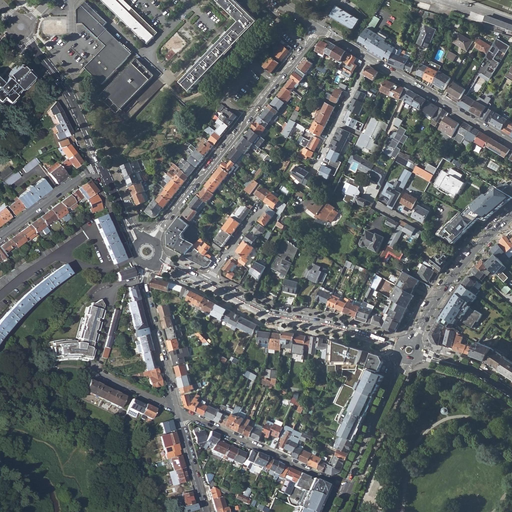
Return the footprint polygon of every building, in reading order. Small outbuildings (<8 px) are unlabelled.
[(116,0),(100,0),(130,28),(128,30),(140,42),(142,40),(147,45),(154,37),(116,0)] [(116,0),(154,37),(158,33),(124,0),(116,0)] [(190,74),(182,82),(191,91),(258,22),(235,0),(217,0),(241,22),(229,34),(226,31),(223,34),(226,37),(216,47),(213,44),(210,47),(213,50),(204,60),(201,57),(198,60),(201,63),(193,71),(190,68),(187,71),(190,74)] [(107,46),(85,68),(102,85),(132,55),(104,27),(107,23),(85,2),(77,10),(78,24),(81,24),(83,23),(107,46)] [(330,16),(353,30),(360,20),(337,6),(330,16)] [(426,24),(430,13),(426,12),(421,22),(426,24)] [(373,16),(366,28),(372,31),(379,19),(373,16)] [(498,21),(485,16),(483,20),(511,31),(511,24),(498,19),(498,21)] [(45,20),(45,33),(66,33),(66,20),(45,20)] [(454,37),(460,39),(462,35),(463,35),(464,33),(465,34),(469,24),(461,22),(458,27),(457,30),(454,36),(454,37)] [(105,47),(85,68),(107,46),(83,23),(81,24),(105,47)] [(437,30),(426,25),(423,32),(418,43),(429,48),(437,30)] [(372,31),(366,28),(357,44),(389,63),(397,45),(391,41),(391,40),(387,37),(388,35),(380,31),(377,34),(372,31)] [(488,50),(486,54),(484,57),(491,61),(493,63),(490,67),(488,66),(486,70),(492,74),(499,63),(493,59),(499,50),(505,53),(509,46),(496,38),(491,45),(496,48),(493,53),(488,50)] [(475,48),(486,54),(488,50),(491,46),(477,39),(475,43),(477,45),(475,48)] [(273,54),(282,61),(292,48),(283,41),(273,54)] [(316,52),(324,56),(326,53),(330,45),(323,41),(321,42),(316,52)] [(389,63),(396,66),(400,56),(397,55),(399,49),(402,43),(399,41),(397,45),(389,63)] [(330,45),(326,53),(331,56),(337,46),(331,42),(330,45)] [(331,56),(342,62),(342,61),(347,52),(337,46),(331,56)] [(445,57),(458,65),(465,54),(450,46),(445,57)] [(396,66),(404,70),(408,61),(409,60),(404,57),(405,54),(406,52),(402,51),(401,52),(400,56),(396,66)] [(342,61),(347,64),(352,55),(347,52),(342,61)] [(337,72),(342,76),(344,72),(348,74),(353,65),(354,66),(356,62),(360,65),(362,61),(352,55),(347,64),(344,69),(343,71),(338,69),(337,72)] [(273,73),(281,63),(272,56),(264,66),(273,73)] [(101,97),(121,116),(157,77),(136,58),(101,97)] [(300,67),(307,72),(314,64),(307,58),(300,67)] [(417,75),(424,78),(429,67),(425,66),(428,59),(425,58),(417,75)] [(39,76),(22,59),(10,69),(12,71),(0,81),(0,106),(2,106),(5,109),(22,91),(28,89),(39,76)] [(414,64),(408,61),(404,70),(410,73),(414,64)] [(424,79),(433,83),(438,72),(439,71),(441,66),(431,62),(429,67),(424,78),(424,79)] [(364,74),(373,80),(378,71),(369,66),(364,74)] [(298,83),(299,83),(303,86),(306,82),(303,79),(306,75),(299,69),(292,78),(298,83)] [(492,74),(486,70),(483,75),(481,73),(479,74),(478,75),(488,81),(492,74)] [(433,83),(444,89),(451,78),(439,71),(438,72),(433,83)] [(285,86),(291,91),(298,83),(292,78),(285,86)] [(381,91),(390,96),(395,84),(386,80),(381,91)] [(447,92),(459,99),(465,89),(453,82),(447,92)] [(390,96),(400,100),(400,98),(405,89),(395,84),(390,96)] [(286,103),(290,98),(288,97),(292,91),(291,91),(285,86),(277,96),(286,103)] [(407,104),(412,107),(418,95),(405,87),(405,89),(400,98),(403,100),(404,99),(409,101),(407,104)] [(326,100),(336,104),(342,92),(336,89),(333,97),(328,95),(326,100)] [(358,116),(364,105),(361,104),(365,95),(356,91),(348,108),(349,109),(348,111),(358,116)] [(419,111),(420,110),(426,100),(418,95),(412,107),(413,107),(411,110),(416,113),(418,110),(419,111)] [(277,96),(268,108),(276,114),(286,103),(277,96)] [(470,111),(476,101),(472,99),(471,100),(464,96),(459,105),(470,111)] [(293,109),(296,111),(298,108),(301,101),(302,100),(299,97),(293,109)] [(53,113),(57,122),(65,119),(62,111),(56,100),(48,107),(51,114),(53,113)] [(428,101),(426,100),(420,110),(423,112),(428,101)] [(422,112),(433,118),(439,108),(428,101),(423,112),(422,112)] [(480,117),(486,107),(476,101),(470,111),(480,117)] [(480,117),(489,123),(495,113),(488,109),(491,104),(489,103),(486,107),(480,117)] [(317,110),(314,117),(315,118),(313,122),(314,122),(324,128),(334,109),(325,104),(322,111),(319,110),(317,110)] [(261,117),(268,123),(272,119),(275,121),(278,116),(276,114),(268,108),(261,117)] [(437,123),(441,125),(446,116),(448,113),(439,108),(433,118),(430,123),(435,126),(437,123)] [(227,110),(224,113),(234,120),(237,116),(231,111),(230,112),(227,110)] [(220,116),(230,124),(234,120),(224,113),(223,112),(220,116)] [(295,112),(290,121),(294,123),(295,123),(300,115),(298,114),(295,112)] [(490,123),(501,130),(507,120),(509,118),(504,115),(502,117),(496,114),(490,123)] [(438,129),(452,137),(459,124),(446,116),(441,125),(438,129)] [(216,121),(221,125),(216,131),(222,135),(230,125),(219,117),(216,121)] [(389,124),(373,117),(366,131),(365,135),(362,134),(356,146),(363,149),(364,148),(370,151),(370,152),(375,155),(379,146),(374,143),(376,140),(375,139),(378,133),(379,134),(382,128),(386,130),(389,124)] [(251,128),(260,135),(268,125),(259,118),(251,128)] [(54,133),(57,138),(71,132),(65,119),(57,122),(54,125),(57,132),(54,133)] [(511,123),(507,120),(501,130),(511,136),(511,123)] [(282,133),(287,138),(289,134),(291,134),(292,132),(291,132),(295,124),(295,123),(294,123),(290,121),(288,124),(282,133)] [(280,132),(282,133),(288,124),(286,122),(280,132)] [(310,131),(320,137),(324,128),(314,122),(310,131)] [(470,144),(478,131),(464,123),(454,140),(461,144),(463,140),(470,144)] [(270,127),(268,125),(260,135),(262,137),(270,127)] [(400,127),(384,153),(392,157),(392,156),(396,158),(401,149),(397,147),(401,142),(405,144),(409,137),(405,135),(407,132),(400,127)] [(258,146),(264,138),(262,137),(260,135),(251,128),(245,136),(254,143),(258,146)] [(350,133),(339,128),(337,131),(329,148),(340,153),(340,154),(350,133)] [(216,131),(211,138),(209,140),(209,141),(214,145),(222,135),(216,131)] [(474,142),(485,149),(486,147),(491,139),(480,132),(474,142)] [(250,147),(259,154),(262,150),(258,146),(254,143),(245,136),(236,147),(244,153),(245,154),(250,147)] [(307,147),(315,151),(320,140),(313,136),(310,141),(304,138),(301,145),(307,148),(307,147)] [(59,143),(61,148),(71,144),(69,139),(59,143)] [(491,139),(486,147),(491,150),(491,149),(505,157),(509,150),(491,139)] [(206,156),(214,145),(209,141),(206,144),(204,144),(203,146),(201,144),(197,149),(199,150),(206,156)] [(61,148),(69,159),(77,153),(71,144),(61,148)] [(236,162),(244,153),(236,147),(229,157),(236,162)] [(313,153),(304,148),(302,151),(301,150),(298,155),(305,159),(307,156),(311,157),(313,153)] [(340,153),(329,148),(325,156),(328,157),(331,159),(330,160),(329,164),(327,168),(326,167),(324,168),(322,167),(321,166),(318,171),(319,171),(320,176),(326,180),(327,179),(328,179),(330,174),(335,176),(341,162),(337,160),(340,153)] [(199,150),(197,149),(193,155),(190,158),(189,160),(197,167),(206,156),(199,150)] [(60,166),(63,170),(72,163),(75,167),(84,160),(82,157),(80,158),(77,153),(69,159),(59,165),(60,166)] [(382,185),(384,180),(388,172),(357,155),(353,153),(349,162),(352,164),(349,169),(356,172),(358,167),(360,168),(359,169),(370,174),(370,173),(379,178),(377,183),(382,185)] [(270,156),(268,154),(260,165),(262,167),(270,156)] [(445,155),(439,168),(449,172),(450,168),(448,167),(452,158),(445,155)] [(468,160),(465,158),(462,163),(455,160),(452,164),(459,168),(463,170),(468,160)] [(23,168),(26,173),(39,164),(35,159),(23,168)] [(124,172),(126,178),(139,172),(142,171),(137,160),(124,165),(126,170),(124,172)] [(403,163),(414,169),(416,166),(406,160),(405,160),(403,163)] [(221,167),(229,173),(231,175),(235,171),(236,172),(241,166),(236,162),(235,164),(231,161),(228,165),(224,162),(221,167)] [(189,162),(182,170),(190,176),(196,168),(189,162)] [(47,171),(49,174),(60,166),(59,165),(58,163),(47,171)] [(425,171),(433,176),(437,169),(429,164),(425,171)] [(173,171),(186,181),(190,176),(182,170),(181,169),(176,165),(173,171)] [(63,170),(60,166),(49,174),(57,184),(68,176),(63,170)] [(313,175),(302,168),(301,168),(297,166),(292,174),(300,181),(307,185),(313,175)] [(426,179),(430,181),(433,176),(425,171),(417,166),(416,166),(414,169),(413,172),(417,174),(417,173),(426,178),(426,179)] [(213,176),(222,183),(229,173),(221,167),(213,176)] [(262,167),(254,177),(256,178),(264,169),(262,167)] [(2,174),(1,175),(1,176),(1,179),(4,182),(5,181),(14,175),(9,169),(2,174)] [(443,171),(434,186),(455,199),(458,194),(460,196),(466,184),(460,181),(464,175),(452,169),(449,174),(443,171)] [(186,181),(173,171),(172,170),(168,175),(169,175),(182,186),(186,181)] [(400,187),(404,190),(413,174),(406,170),(399,182),(402,184),(400,187)] [(5,181),(9,187),(21,178),(17,172),(14,175),(5,181)] [(126,178),(130,187),(142,182),(143,181),(139,172),(126,178)] [(170,184),(178,190),(182,186),(169,175),(165,180),(166,181),(170,184)] [(313,175),(307,185),(311,187),(315,177),(313,175)] [(205,186),(214,193),(222,183),(213,176),(205,186)] [(246,186),(247,187),(253,179),(255,180),(256,178),(254,177),(254,176),(246,186)] [(17,198),(24,208),(50,189),(43,179),(32,187),(31,186),(27,189),(27,191),(17,198)] [(263,186),(255,180),(253,179),(247,187),(244,189),(251,194),(253,192),(265,202),(272,193),(267,189),(267,190),(262,187),(263,186)] [(77,189),(85,200),(89,197),(95,192),(96,192),(88,181),(77,189)] [(166,189),(174,195),(178,190),(170,184),(166,181),(162,185),(164,187),(166,189)] [(383,195),(393,200),(395,197),(388,193),(391,188),(398,192),(400,187),(402,184),(399,182),(397,181),(394,186),(389,183),(383,195)] [(144,188),(142,182),(130,187),(134,196),(142,193),(146,191),(144,188)] [(155,183),(144,188),(146,191),(155,187),(155,183)] [(497,189),(511,196),(511,185),(510,187),(507,184),(504,186),(500,184),(497,189)] [(162,195),(170,201),(174,195),(166,189),(164,187),(160,193),(162,195)] [(207,203),(214,194),(205,187),(198,196),(204,201),(207,203)] [(390,206),(395,209),(403,194),(398,192),(391,188),(388,193),(395,197),(393,200),(390,206)] [(69,195),(74,202),(78,199),(81,203),(85,200),(77,189),(69,195)] [(487,194),(463,214),(476,221),(481,217),(486,221),(511,198),(511,196),(497,189),(489,196),(487,194)] [(89,209),(91,213),(101,208),(95,192),(89,197),(89,199),(88,199),(91,208),(89,209)] [(143,195),(142,193),(134,196),(138,206),(146,202),(143,195)] [(265,202),(274,208),(280,199),(272,193),(265,202)] [(402,204),(411,209),(417,199),(407,194),(402,204)] [(66,212),(66,213),(76,205),(74,202),(69,195),(59,203),(66,212)] [(162,195),(157,201),(165,207),(170,201),(162,195)] [(201,206),(204,202),(204,201),(198,196),(197,197),(190,206),(196,211),(201,206)] [(331,220),(334,215),(337,211),(333,208),(334,207),(319,196),(316,201),(313,205),(310,203),(307,207),(316,214),(327,219),(328,218),(331,220)] [(353,202),(371,210),(373,204),(356,196),(353,202)] [(8,207),(13,214),(19,210),(20,212),(24,208),(17,198),(17,197),(13,200),(14,203),(8,207)] [(153,216),(155,217),(158,216),(165,207),(157,201),(156,200),(147,211),(153,216)] [(204,202),(201,206),(196,211),(199,213),(207,203),(204,201),(204,202)] [(56,219),(66,212),(59,203),(49,210),(56,219)] [(241,214),(245,217),(251,210),(245,205),(243,204),(239,210),(242,212),(241,214)] [(8,207),(7,206),(0,211),(0,217),(4,223),(14,215),(13,214),(8,207)] [(183,214),(191,221),(197,215),(199,216),(201,216),(202,218),(203,216),(199,213),(196,211),(190,206),(183,214)] [(413,217),(423,223),(429,212),(419,206),(413,217)] [(259,221),(266,225),(274,214),(268,209),(262,217),(259,221)] [(52,222),(56,219),(49,210),(39,218),(45,226),(51,221),(52,222)] [(234,219),(240,223),(245,217),(241,214),(242,212),(239,210),(235,215),(234,216),(236,217),(234,219)] [(454,244),(476,221),(469,217),(463,214),(460,218),(458,216),(455,219),(454,217),(437,234),(454,244)] [(215,215),(209,221),(210,222),(214,225),(215,222),(219,218),(215,215)] [(94,220),(114,264),(124,260),(105,216),(94,220)] [(232,217),(223,228),(225,229),(232,235),(240,223),(234,219),(232,217)] [(385,224),(395,229),(398,223),(389,217),(385,224)] [(29,225),(35,233),(45,226),(39,218),(29,225)] [(169,244),(186,253),(192,247),(194,247),(195,246),(181,238),(182,237),(181,236),(189,225),(180,218),(169,232),(169,244)] [(277,224),(283,228),(285,224),(279,220),(277,224)] [(343,224),(361,232),(362,228),(345,220),(343,224)] [(405,228),(406,227),(398,223),(395,229),(387,245),(393,248),(403,230),(404,228),(405,228)] [(0,289),(22,271),(48,254),(82,230),(78,224),(38,252),(34,254),(17,265),(0,279),(0,289)] [(258,238),(262,232),(263,233),(266,229),(259,224),(256,228),(255,227),(251,232),(257,238),(258,238)] [(423,232),(409,224),(407,228),(406,227),(405,228),(404,228),(403,230),(419,239),(423,232)] [(25,242),(34,236),(36,234),(35,233),(29,225),(18,232),(25,241),(25,242)] [(218,238),(225,244),(232,235),(225,229),(218,238)] [(369,248),(377,252),(384,238),(373,232),(372,233),(367,231),(360,243),(361,246),(363,247),(365,246),(366,245),(370,247),(369,248)] [(15,249),(25,241),(18,232),(8,240),(13,246),(15,249)] [(253,243),(257,238),(251,232),(244,241),(251,246),(253,243)] [(506,253),(510,249),(511,248),(511,243),(506,236),(498,244),(505,253),(506,253)] [(195,246),(197,248),(204,240),(202,238),(195,246)] [(272,268),(287,275),(292,264),(284,261),(286,257),(294,260),(299,248),(296,246),(295,244),(294,245),(293,242),(292,243),(291,240),(289,240),(287,239),(272,268)] [(0,246),(0,249),(3,254),(13,246),(8,240),(0,246)] [(213,241),(210,245),(212,246),(219,252),(222,248),(213,241)] [(249,260),(246,259),(254,248),(253,248),(251,246),(244,241),(232,257),(232,258),(240,264),(242,265),(244,267),(249,260)] [(200,250),(206,254),(212,246),(210,245),(207,242),(200,250)] [(503,264),(510,258),(506,253),(505,253),(498,244),(492,250),(496,255),(498,258),(503,264)] [(184,256),(205,267),(208,267),(212,261),(197,248),(195,246),(194,247),(192,247),(186,253),(184,256)] [(404,255),(388,246),(381,259),(386,262),(391,254),(401,259),(404,255)] [(425,263),(435,271),(438,273),(441,269),(442,270),(445,265),(444,264),(446,261),(445,261),(450,253),(446,250),(441,256),(439,255),(436,258),(433,256),(429,262),(426,259),(424,262),(425,263)] [(496,255),(487,265),(493,271),(505,283),(509,279),(503,273),(508,269),(503,264),(498,258),(496,255)] [(229,260),(223,269),(228,273),(227,276),(232,279),(235,274),(232,272),(237,265),(238,266),(240,264),(232,258),(230,261),(229,260)] [(253,274),(259,280),(266,266),(257,259),(250,272),(253,274)] [(346,265),(353,269),(354,268),(356,264),(348,260),(346,265)] [(485,273),(486,274),(489,276),(493,271),(487,265),(482,260),(472,272),(479,278),(480,279),(485,273)] [(0,338),(12,324),(28,307),(42,295),(70,273),(64,264),(37,285),(24,296),(16,304),(4,316),(0,320),(0,338)] [(307,278),(322,285),(327,275),(318,271),(320,267),(313,264),(310,271),(307,278)] [(435,272),(424,265),(418,276),(429,282),(435,272)] [(118,279),(119,281),(134,276),(132,271),(131,268),(116,272),(117,275),(115,276),(116,279),(118,279)] [(419,281),(403,272),(400,279),(415,287),(419,281)] [(477,280),(479,278),(472,272),(464,283),(477,294),(480,291),(479,290),(475,286),(477,284),(475,283),(477,280)] [(376,292),(383,279),(377,275),(370,289),(376,292)] [(284,290),(296,294),(300,280),(289,277),(288,282),(287,281),(284,290)] [(167,291),(168,289),(170,283),(153,278),(151,287),(167,291)] [(400,279),(396,286),(399,287),(412,294),(415,287),(400,279)] [(168,289),(180,292),(181,286),(170,283),(168,289)] [(458,318),(459,316),(468,304),(472,299),(473,301),(478,295),(477,294),(464,283),(457,292),(458,292),(454,300),(453,299),(450,302),(438,321),(445,326),(461,335),(465,330),(455,323),(458,318)] [(270,293),(275,296),(280,286),(274,284),(270,293)] [(503,289),(507,294),(511,289),(508,285),(503,289)] [(128,302),(137,300),(136,296),(133,286),(126,288),(129,298),(127,298),(128,302)] [(412,294),(399,287),(392,301),(396,303),(408,309),(415,296),(412,294)] [(366,298),(371,301),(376,292),(370,289),(366,298)] [(316,300),(327,305),(332,295),(320,290),(316,300)] [(193,303),(200,307),(205,298),(191,291),(187,298),(186,299),(191,302),(190,304),(192,305),(193,303)] [(331,308),(336,310),(336,309),(341,298),(332,295),(327,305),(327,307),(331,309),(331,308)] [(336,309),(344,312),(349,302),(350,299),(346,297),(345,298),(341,297),(341,298),(336,309)] [(200,308),(212,314),(217,304),(205,298),(200,307),(200,308)] [(349,302),(344,312),(350,315),(355,305),(357,301),(354,299),(353,300),(350,298),(350,299),(349,302)] [(50,348),(47,349),(50,361),(54,360),(54,359),(62,358),(66,357),(66,358),(81,359),(81,358),(86,359),(90,359),(93,350),(90,349),(91,346),(92,342),(95,343),(97,334),(95,334),(96,330),(98,331),(101,322),(99,322),(100,319),(102,319),(104,313),(102,312),(104,306),(100,300),(87,308),(85,314),(83,319),(82,325),(79,332),(78,338),(77,340),(79,341),(79,343),(75,343),(75,340),(69,340),(58,341),(53,342),(53,344),(49,346),(50,348)] [(126,303),(130,314),(141,311),(137,300),(128,302),(126,303)] [(371,315),(375,308),(376,307),(364,302),(361,308),(357,316),(357,317),(355,319),(367,323),(371,315)] [(393,310),(405,316),(408,309),(396,303),(393,310)] [(162,318),(172,315),(169,304),(159,307),(162,318)] [(212,314),(223,319),(228,310),(217,304),(212,314)] [(470,305),(468,304),(459,316),(466,320),(465,322),(473,328),(478,321),(479,322),(484,315),(478,310),(477,312),(472,308),(473,307),(470,305)] [(350,315),(357,317),(357,316),(361,308),(355,305),(350,315)] [(393,310),(388,307),(384,313),(390,316),(402,322),(405,316),(393,310)] [(111,337),(112,338),(119,311),(115,309),(107,336),(111,337)] [(228,310),(223,319),(232,325),(231,328),(235,330),(237,327),(242,317),(228,310)] [(133,326),(134,331),(135,330),(145,328),(141,311),(130,314),(133,326)] [(367,323),(397,332),(402,322),(390,316),(384,313),(383,312),(382,314),(389,318),(386,324),(381,319),(371,315),(367,323)] [(162,318),(164,327),(174,325),(172,318),(175,318),(174,315),(172,315),(162,318)] [(242,317),(237,327),(252,335),(254,331),(257,325),(242,317)] [(438,321),(430,335),(433,344),(439,345),(442,336),(441,334),(442,332),(440,331),(442,329),(443,329),(445,326),(438,321)] [(167,339),(177,336),(176,332),(182,330),(180,325),(174,326),(164,329),(167,339)] [(258,342),(262,343),(270,344),(271,333),(264,332),(264,329),(257,325),(254,331),(258,334),(258,342)] [(148,341),(145,328),(135,330),(134,331),(133,331),(135,338),(136,338),(137,341),(133,342),(134,346),(138,345),(137,344),(148,341)] [(445,344),(452,347),(455,334),(458,335),(459,334),(455,332),(448,330),(445,344)] [(208,341),(200,332),(196,333),(198,336),(199,336),(200,338),(202,341),(203,343),(208,341)] [(280,354),(292,356),(292,352),(293,349),(294,340),(295,334),(283,332),(282,335),(281,344),(281,351),(280,354)] [(275,350),(281,351),(281,344),(282,335),(271,333),(270,344),(269,345),(275,346),(275,350)] [(294,340),(293,349),(299,349),(300,345),(305,346),(306,336),(295,334),(294,340)] [(467,346),(461,344),(463,336),(461,335),(459,334),(458,335),(454,350),(465,353),(467,346)] [(176,350),(180,348),(178,341),(180,341),(179,340),(183,338),(183,337),(183,335),(177,336),(167,339),(170,351),(176,350)] [(329,356),(329,344),(322,343),(323,339),(317,338),(315,353),(317,354),(317,348),(325,349),(325,359),(329,360),(329,356)] [(497,343),(510,352),(511,349),(511,345),(501,338),(497,343)] [(138,345),(140,354),(151,351),(149,342),(148,341),(137,344),(138,345)] [(329,344),(329,356),(337,356),(337,357),(342,358),(343,351),(337,351),(337,346),(334,346),(334,344),(329,343),(329,344)] [(481,358),(485,361),(493,349),(485,343),(483,345),(479,343),(477,345),(476,344),(475,347),(472,355),(481,358)] [(188,346),(180,348),(181,353),(178,354),(176,350),(170,351),(174,365),(186,362),(185,357),(190,355),(188,346)] [(346,356),(359,360),(362,350),(348,346),(346,356)] [(472,355),(475,347),(470,346),(467,346),(465,353),(472,355)] [(485,361),(500,370),(507,358),(493,349),(485,361)] [(369,368),(380,372),(384,362),(381,356),(362,350),(359,360),(357,365),(369,368)] [(151,351),(140,354),(145,371),(146,371),(149,370),(156,368),(151,351)] [(500,370),(511,377),(511,360),(507,358),(500,370)] [(175,367),(178,377),(188,375),(186,364),(175,367)] [(238,372),(249,378),(252,373),(241,367),(238,372)] [(148,378),(150,388),(161,386),(156,368),(149,370),(151,377),(148,378)] [(380,372),(369,368),(364,380),(362,380),(361,383),(359,382),(356,389),(359,391),(374,398),(384,376),(378,374),(380,372)] [(272,384),(277,387),(278,372),(267,370),(266,378),(272,379),(272,384)] [(249,378),(255,381),(258,376),(252,373),(249,378)] [(181,388),(191,385),(188,375),(178,377),(181,388)] [(83,393),(118,409),(124,397),(88,381),(83,393)] [(181,388),(182,394),(191,391),(190,390),(202,387),(201,382),(191,385),(181,388)] [(345,425),(341,436),(354,442),(359,432),(374,398),(359,391),(356,398),(354,397),(348,410),(346,409),(342,417),(344,417),(341,423),(345,425)] [(191,409),(193,405),(189,394),(183,396),(186,407),(191,409)] [(191,409),(197,412),(201,402),(198,401),(201,396),(198,395),(193,405),(191,409)] [(145,406),(132,399),(127,410),(139,416),(140,415),(145,406)] [(297,411),(302,413),(306,405),(298,399),(295,404),(300,406),(297,411)] [(205,416),(210,407),(206,405),(207,402),(204,400),(202,403),(201,402),(197,412),(205,416)] [(223,405),(222,407),(220,411),(216,420),(221,423),(229,407),(230,406),(227,404),(226,406),(223,405)] [(140,415),(150,420),(155,410),(145,405),(145,406),(140,415)] [(227,426),(234,429),(242,411),(243,408),(237,405),(235,410),(227,426)] [(205,416),(216,420),(220,411),(210,406),(210,407),(205,416)] [(235,410),(229,407),(221,423),(227,426),(235,410)] [(239,432),(244,422),(248,414),(242,411),(234,429),(239,432)] [(160,435),(174,431),(171,420),(157,424),(160,435)] [(270,421),(265,431),(263,435),(269,438),(270,434),(275,424),(270,421)] [(249,425),(244,422),(239,432),(245,434),(249,425)] [(270,434),(279,438),(284,428),(282,427),(275,424),(270,434)] [(251,437),(255,428),(249,425),(245,434),(251,437)] [(280,446),(285,448),(294,430),(294,429),(286,425),(281,435),(282,435),(279,441),(282,442),(280,446)] [(198,443),(200,451),(205,442),(206,440),(203,430),(199,431),(199,428),(197,427),(192,429),(196,444),(198,443)] [(263,435),(265,431),(256,427),(255,428),(251,437),(260,441),(263,435)] [(285,448),(294,452),(299,443),(292,440),(293,437),(296,431),(294,430),(285,448)] [(165,447),(166,452),(179,449),(174,431),(160,435),(163,448),(165,447)] [(206,440),(205,442),(208,443),(207,444),(210,446),(209,448),(211,449),(216,440),(218,435),(210,432),(206,440)] [(302,441),(305,442),(307,437),(311,439),(312,436),(303,433),(300,440),(302,441)] [(335,447),(349,454),(354,442),(341,436),(340,435),(335,447)] [(211,449),(223,455),(227,446),(216,440),(211,449)] [(299,448),(302,441),(300,440),(299,443),(294,452),(292,456),(298,459),(302,449),(299,448)] [(336,456),(346,461),(349,454),(335,447),(328,444),(326,448),(338,453),(336,456)] [(226,457),(232,460),(237,450),(227,446),(223,455),(222,458),(225,459),(226,457)] [(223,455),(211,449),(210,451),(215,453),(215,455),(221,458),(222,458),(223,455)] [(308,464),(313,454),(302,449),(298,459),(308,464)] [(232,460),(240,464),(245,454),(237,450),(232,460)] [(250,450),(245,461),(249,462),(247,466),(246,468),(249,469),(251,463),(256,453),(250,450)] [(308,464),(318,468),(321,461),(322,459),(316,456),(318,452),(315,450),(313,454),(308,464)] [(251,463),(257,466),(261,468),(261,467),(266,458),(256,453),(251,463)] [(336,456),(334,455),(330,463),(326,461),(322,459),(321,461),(330,465),(341,471),(346,461),(336,456)] [(170,464),(172,471),(174,471),(184,468),(180,456),(167,460),(168,464),(170,464)] [(266,458),(261,467),(267,469),(271,460),(266,458)] [(271,460),(267,469),(265,473),(271,476),(272,473),(273,472),(277,463),(271,460)] [(318,468),(326,472),(330,465),(321,461),(318,468)] [(277,463),(273,472),(272,473),(271,476),(274,477),(273,479),(275,480),(277,476),(282,465),(277,463)] [(282,465),(277,476),(282,479),(287,468),(282,465)] [(326,472),(333,475),(340,472),(341,471),(330,465),(326,472)] [(184,468),(174,471),(175,477),(172,477),(174,484),(187,481),(184,468)] [(290,481),(295,483),(299,473),(287,468),(282,479),(283,478),(290,481)] [(297,508),(305,511),(315,511),(324,494),(321,493),(323,489),(324,490),(326,486),(299,473),(293,487),(304,492),(299,504),(297,508)] [(209,474),(205,475),(207,484),(209,485),(210,482),(213,475),(209,474)] [(208,487),(211,499),(220,497),(218,491),(213,488),(215,484),(210,482),(209,485),(208,487)] [(235,498),(245,503),(251,489),(247,487),(243,496),(237,493),(235,498)] [(182,508),(182,511),(189,511),(196,510),(191,492),(177,496),(179,502),(183,501),(184,507),(182,508)] [(211,499),(214,510),(225,507),(222,496),(220,497),(211,499)]
